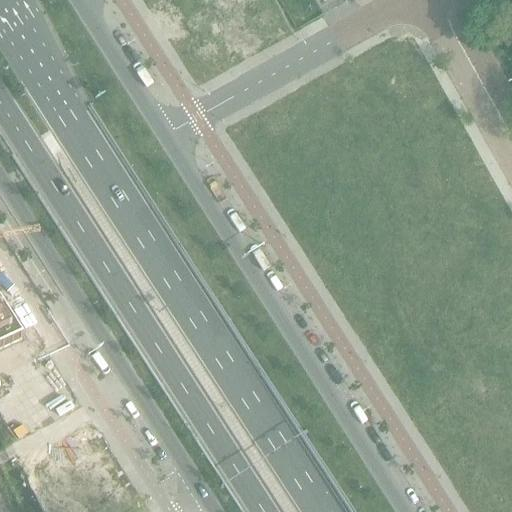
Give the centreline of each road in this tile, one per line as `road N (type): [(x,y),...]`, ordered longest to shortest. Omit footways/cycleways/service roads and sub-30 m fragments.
road 1 (primary): [(322,511),(67,117),(21,0)]
road 2 (primary): [(0,103),(263,511)]
road 3 (tertiary): [(404,511),(164,136)]
road 4 (unclassified): [(409,0),(164,136)]
road 5 (tertiary): [(90,321),(209,507)]
road 6 (unclassified): [(511,163),(420,0)]
road 7 (tertiary): [(0,181),(90,321)]
road 8 (tertiary): [(164,136),(78,0)]
